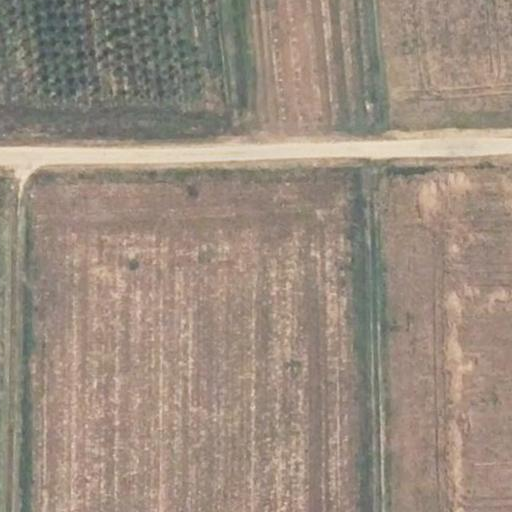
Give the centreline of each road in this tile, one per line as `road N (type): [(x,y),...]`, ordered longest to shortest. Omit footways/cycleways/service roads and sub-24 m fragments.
road 1 (track): [(0,166),(511,149)]
road 2 (track): [(8,511),(10,282),(29,166)]
